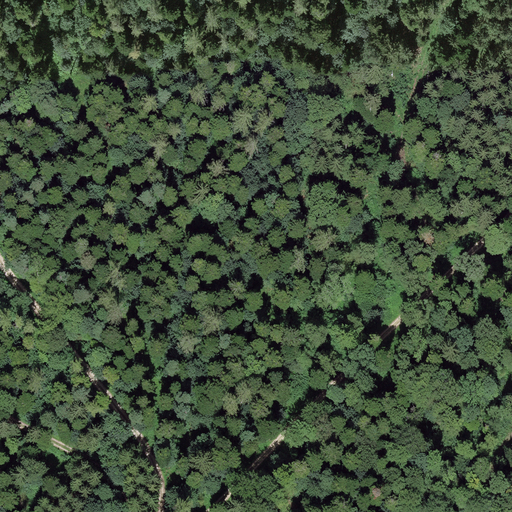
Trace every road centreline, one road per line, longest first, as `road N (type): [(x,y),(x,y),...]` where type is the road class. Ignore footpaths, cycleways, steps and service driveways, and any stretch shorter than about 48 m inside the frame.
road 1 (track): [(208,511),(511,212)]
road 2 (track): [(0,253),(43,329),(140,441),(153,463),(159,511)]
road 3 (track): [(0,414),(56,437),(117,489),(128,511)]
